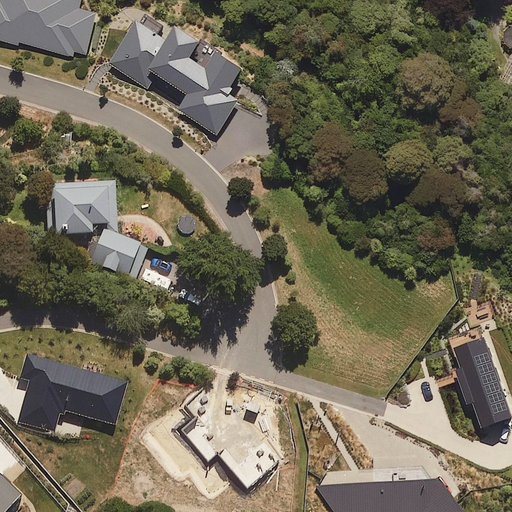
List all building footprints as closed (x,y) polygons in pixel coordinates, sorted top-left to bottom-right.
[(21,44),(74,59),(75,53),(88,57),(99,18),(84,14),(87,0),(0,0),(0,41),(20,47),(21,44)] [(511,22),(510,23),(508,24),(506,25),(504,27),(503,29),(503,31),(502,33),(502,35),(502,38),(503,40),(504,42),(505,44),(507,45),(509,46),(510,46),(511,50),(511,61),(501,81),(511,87),(511,22)] [(49,190),(51,242),(57,242),(57,246),(96,245),(96,235),(118,234),(117,188),(49,190)] [(107,235),(92,269),(135,287),(150,253),(107,235)] [(183,242),(176,254),(195,265),(202,252),(183,242)]
